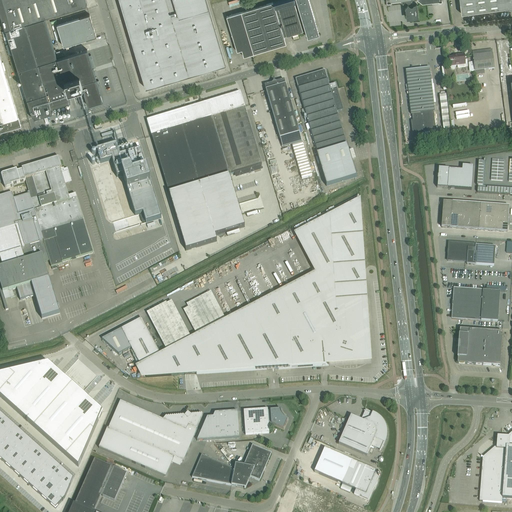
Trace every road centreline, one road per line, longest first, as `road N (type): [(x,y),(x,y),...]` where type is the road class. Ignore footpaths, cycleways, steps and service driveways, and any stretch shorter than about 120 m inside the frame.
road 1 (secondary): [(421,393),(380,43)]
road 2 (secondary): [(367,44),(408,392)]
road 3 (unclassified): [(315,389),(151,395),(119,380),(66,335)]
road 4 (unclassified): [(160,489),(266,507),(315,389)]
road 5 (unclassified): [(130,108),(340,46)]
road 6 (unknown): [(269,172),(271,211),(190,257),(170,206)]
road 7 (unclassified): [(454,373),(431,197)]
road 8 (unclassified): [(0,148),(130,108)]
road 9 (unknown): [(62,129),(101,256)]
road 10 (unclassified): [(429,511),(448,456),(472,434),(478,400)]
